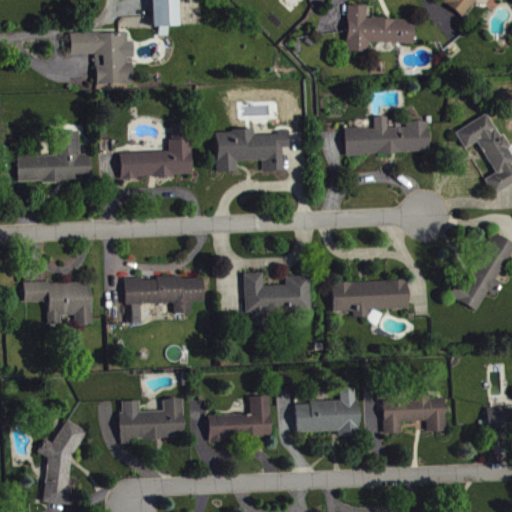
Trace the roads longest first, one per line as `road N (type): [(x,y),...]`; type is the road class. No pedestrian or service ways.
road 1 (residential): [(0,235),(426,217)]
road 2 (residential): [(131,499),(148,486),(511,471)]
